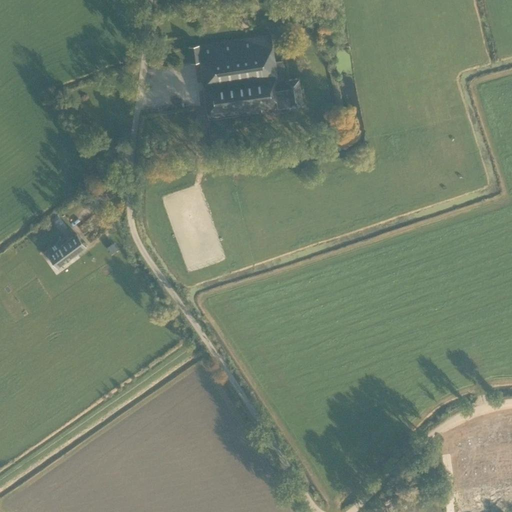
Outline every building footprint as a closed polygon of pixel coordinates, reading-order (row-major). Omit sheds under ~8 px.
[(275,61),(271,33),(261,34),(261,36),(189,46),(191,62),(201,61),(208,119),(262,112),(262,110),(276,108),(276,107),(280,107),(280,110),(283,112),(289,111),(290,108),(290,106),(303,105),(299,78),(285,80),(286,84),(278,85),(277,74),(284,73),(283,60),(275,61)] [(88,200),(60,221),(67,230),(94,209),(88,200)] [(48,255),(57,268),(86,247),(77,234),(48,255)] [(114,242),(107,247),(112,254),(118,249),(114,242)] [(511,433),(458,444),(465,476),(494,470),(500,502),(511,499),(511,433)] [(485,491),(458,497),(461,511),(480,511),(489,510),(485,491)]
